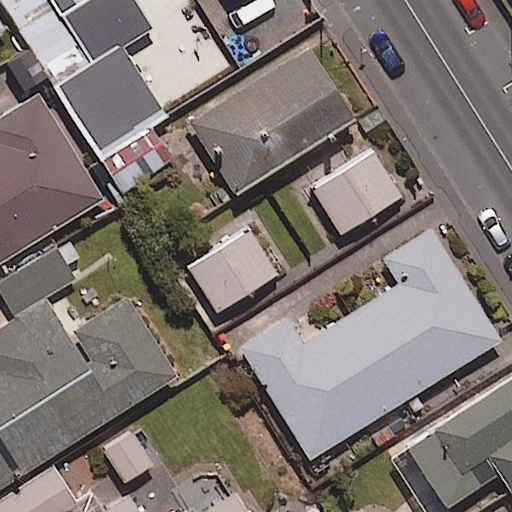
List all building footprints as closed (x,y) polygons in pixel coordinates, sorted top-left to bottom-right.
[(113,148),(206,92),(190,66),(149,92),(122,48),(153,30),(134,0),(1,0),(52,82),(67,73),(113,148)] [(354,123),(308,49),(189,122),(235,196),(354,123)] [(0,264),(103,202),(39,96),(0,119),(0,264)] [(174,160),(161,144),(121,176),(134,192),(174,160)] [(401,198),(372,153),(313,190),(342,236),(401,198)] [(277,275),(247,229),(188,268),(219,314),(277,275)] [(500,343),(432,232),(377,266),(392,290),(303,345),(287,319),(239,349),(309,461),(500,343)] [(80,257),(70,240),(0,281),(0,290),(14,315),(73,280),(64,266),(80,257)] [(68,337),(46,302),(0,330),(0,489),(177,377),(127,300),(68,337)] [(511,379),(391,460),(425,511),(442,511),(498,475),(510,492),(511,490),(511,379)] [(153,465),(132,430),(102,448),(123,483),(153,465)] [(62,511),(76,503),(52,468),(0,502),(0,511),(62,511)] [(244,511),(232,492),(200,511),(137,511),(129,498),(106,511),(244,511)]
